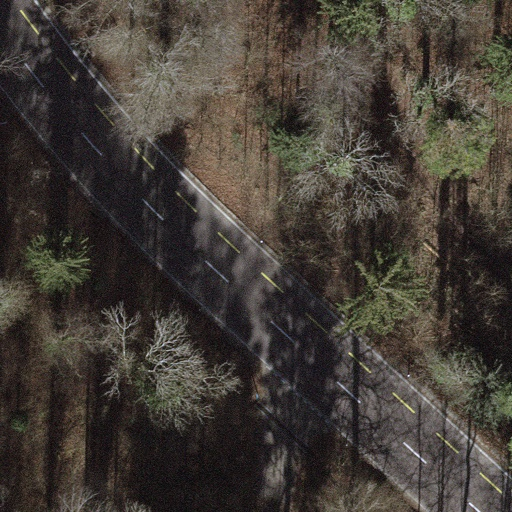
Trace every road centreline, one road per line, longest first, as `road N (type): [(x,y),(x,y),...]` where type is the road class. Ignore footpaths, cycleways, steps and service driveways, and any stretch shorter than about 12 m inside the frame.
road 1 (tertiary): [(469,511),(71,92),(1,0)]
road 2 (track): [(298,339),(274,493),(279,511)]
